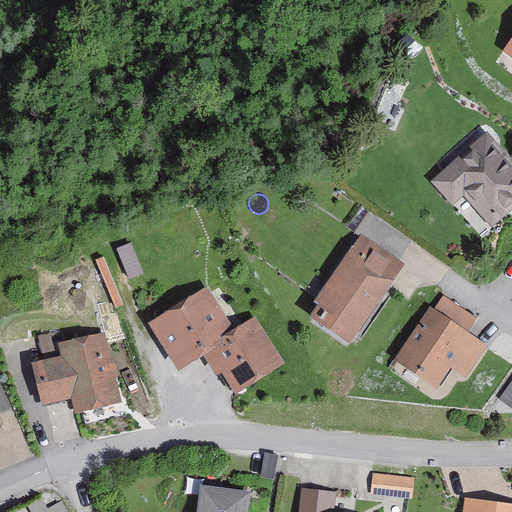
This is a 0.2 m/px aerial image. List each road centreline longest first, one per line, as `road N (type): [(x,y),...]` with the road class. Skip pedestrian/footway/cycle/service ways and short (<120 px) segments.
road 1 (residential): [(511,454),(449,456),(215,432),(62,465),(0,492)]
road 2 (residential): [(401,246),(511,324)]
